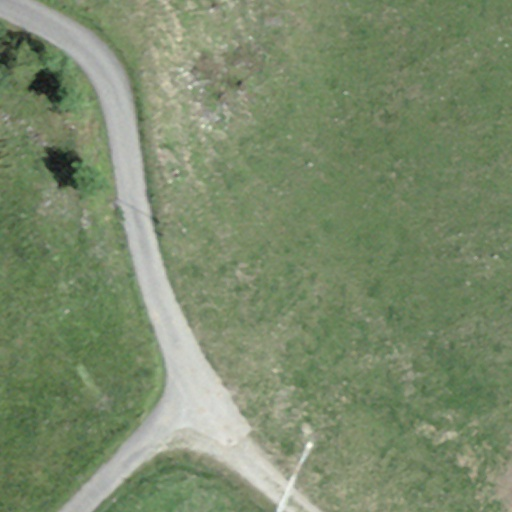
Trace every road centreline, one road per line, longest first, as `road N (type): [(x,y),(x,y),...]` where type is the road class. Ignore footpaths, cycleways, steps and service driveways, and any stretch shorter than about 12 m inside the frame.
road 1 (unclassified): [(210,414),(131,186),(113,82),(70,33),(9,0)]
road 2 (track): [(311,511),(269,481),(210,414)]
